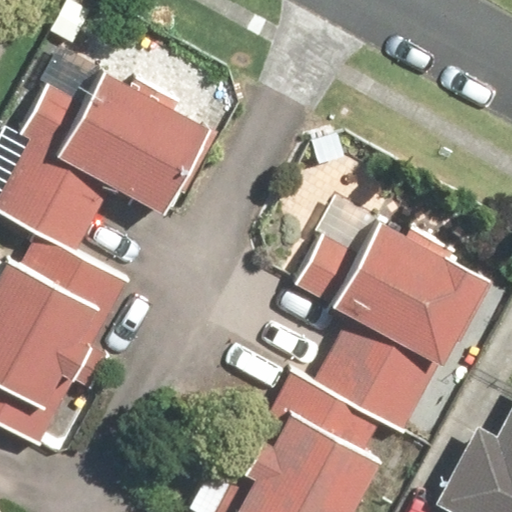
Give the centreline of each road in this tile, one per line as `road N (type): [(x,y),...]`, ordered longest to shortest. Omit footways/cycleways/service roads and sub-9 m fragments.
road 1 (unknown): [(320,0),(67,511)]
road 2 (residential): [(384,0),(511,69)]
